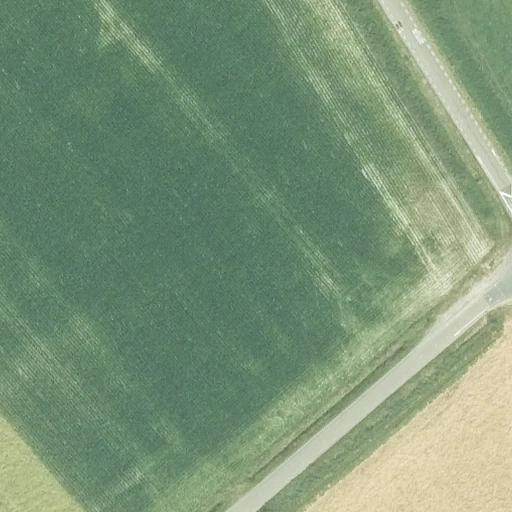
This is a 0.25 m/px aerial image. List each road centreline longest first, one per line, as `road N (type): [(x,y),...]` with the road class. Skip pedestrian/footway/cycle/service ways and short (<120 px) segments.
road 1 (unclassified): [(239,511),(511,282)]
road 2 (tertiary): [(511,200),(388,0)]
